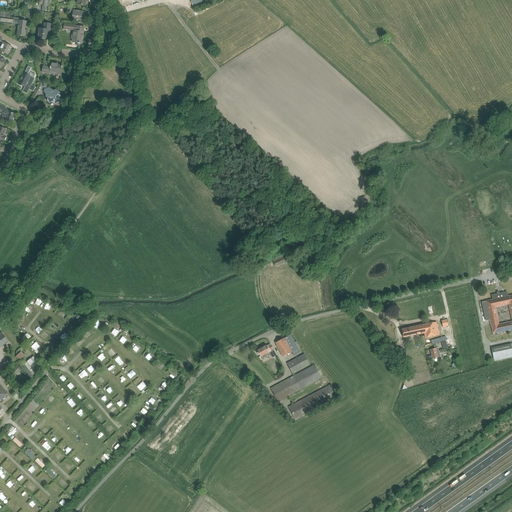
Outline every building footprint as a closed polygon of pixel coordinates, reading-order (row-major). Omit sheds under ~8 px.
[(83,11),(74,10),(74,7),(68,6),(67,9),(70,9),(70,13),(73,13),(72,19),(82,21),(82,15),(86,16),(86,12),(83,11)] [(13,24),(13,19),(10,19),(11,13),(7,12),(7,18),(1,17),(0,23),(5,24),(12,25),(12,24),(13,24)] [(25,19),(19,18),(17,35),(25,36),(27,22),(25,22),(25,19)] [(39,29),(38,38),(46,39),(48,30),(51,31),(51,24),(44,23),(43,29),(39,29)] [(83,37),(84,27),(64,24),(63,29),(74,30),(72,41),(77,42),(77,43),(78,43),(79,43),(81,43),(82,37),(83,37)] [(12,47),(2,42),(0,46),(0,50),(8,55),(12,47)] [(61,74),(62,65),(55,64),(55,62),(51,62),(50,67),(43,66),(42,73),(47,73),(47,71),(50,72),(50,73),(54,74),(54,73),(61,74)] [(20,79),(18,84),(24,87),(22,91),(27,94),(29,90),(33,92),(36,87),(32,85),(35,79),(34,78),(35,75),(29,72),(31,68),(28,66),(24,73),(23,73),(21,78),(21,79),(20,79)] [(49,88),(44,89),(44,92),(46,94),(45,97),(48,98),(47,101),(50,103),(52,102),(54,104),(57,103),(58,101),(60,99),(60,96),(58,94),(59,92),(56,90),(54,91),(49,88)] [(6,109),(0,106),(0,113),(3,115),(1,121),(6,122),(6,121),(12,123),(15,114),(9,112),(9,111),(9,112),(5,110),(6,109)] [(274,255),(276,262),(286,259),(284,252),(274,255)] [(499,292),(497,293),(497,294),(492,295),(493,299),(486,301),(490,320),(491,324),(493,333),(511,329),(511,295),(507,296),(506,292),(499,294),(499,292)] [(93,320),(97,324),(102,319),(98,315),(93,320)] [(401,329),(403,337),(424,333),(425,338),(439,335),(436,322),(433,323),(433,322),(410,327),(410,328),(401,329)] [(115,323),(112,328),(117,331),(120,326),(115,323)] [(123,331),(120,335),(127,340),(130,336),(123,331)] [(0,347),(8,341),(2,333),(0,334),(0,347)] [(300,352),(290,335),(276,343),(283,357),(285,357),(284,356),(292,352),(294,355),(300,352)] [(431,341),(432,344),(447,340),(446,336),(431,341)] [(511,343),(491,348),(494,361),(511,356),(511,343)] [(266,346),(257,351),(262,358),(267,356),(267,355),(267,354),(266,353),(269,351),(270,354),(275,351),(271,345),(270,344),(266,346)] [(146,352),(152,357),(155,352),(149,347),(146,352)] [(430,349),(432,356),(428,356),(429,360),(432,359),(438,357),(436,348),(430,349)] [(24,355),(21,351),(16,357),(19,360),(20,359),(22,361),(24,360),(22,358),(24,355)] [(292,374),(310,364),(304,353),(286,363),(292,374)] [(24,364),(29,370),(38,362),(34,356),(24,364)] [(31,379),(33,377),(22,363),(20,365),(31,379)] [(270,388),(278,401),(322,378),(314,364),(270,388)] [(13,376),(21,369),(17,365),(9,372),(13,376)] [(132,365),(129,369),(135,375),(138,371),(132,365)] [(124,371),(120,374),(125,379),(128,377),(124,371)] [(142,377),(138,381),(142,385),(146,381),(142,377)] [(164,387),(169,381),(165,378),(160,384),(164,387)] [(288,406),(296,420),(338,398),(331,384),(288,406)] [(107,390),(102,394),(106,398),(110,394),(107,390)] [(113,408),(118,403),(115,399),(109,404),(113,408)] [(146,400),(144,404),(149,408),(152,403),(146,400)] [(127,426),(122,430),(126,434),(131,430),(127,426)] [(13,435),(21,442),(24,439),(17,432),(13,435)] [(47,444),(51,440),(47,436),(43,440),(47,444)] [(117,445),(121,440),(117,436),(113,441),(117,445)] [(106,457),(110,453),(106,449),(102,453),(106,457)] [(31,478),(28,481),(33,487),(36,483),(31,478)] [(56,482),(52,485),(58,490),(61,487),(56,482)] [(65,489),(61,493),(66,498),(70,495),(65,489)] [(52,508),(56,511),(60,506),(57,503),(52,508)]
